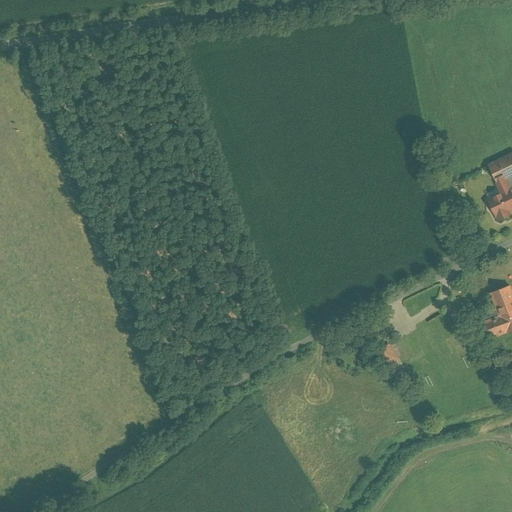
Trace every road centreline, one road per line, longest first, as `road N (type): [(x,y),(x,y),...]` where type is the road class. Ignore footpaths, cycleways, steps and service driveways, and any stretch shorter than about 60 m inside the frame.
road 1 (unclassified): [(511,237),(283,348),(18,511)]
road 2 (unclassified): [(313,0),(0,46)]
